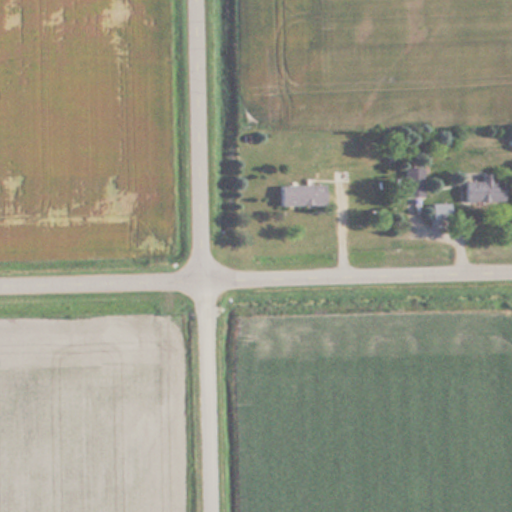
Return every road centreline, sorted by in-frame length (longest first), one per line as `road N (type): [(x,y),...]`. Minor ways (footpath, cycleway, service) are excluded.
road 1 (residential): [(0,275),(511,262)]
road 2 (residential): [(210,511),(199,0)]
